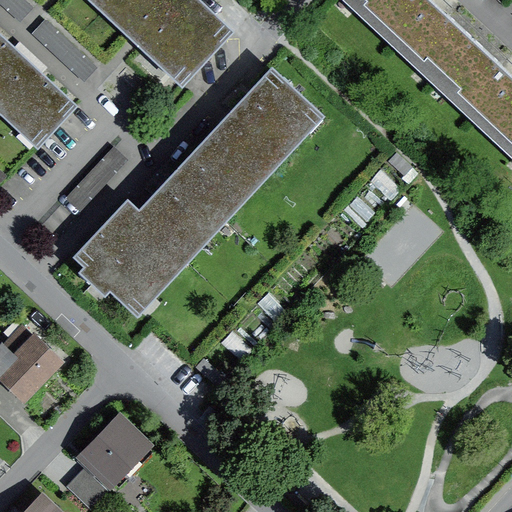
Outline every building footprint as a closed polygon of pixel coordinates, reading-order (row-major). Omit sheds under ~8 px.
[(25,0),(0,0),(0,3),(20,22),(34,8),(25,0)] [(187,76),(231,30),(198,0),(113,0),(110,4),(140,33),(187,76)] [(443,73),(474,39),(432,0),(364,0),(365,0),(361,4),(424,62),(428,58),(443,73)] [(98,68),(45,18),(32,33),(84,82),(98,68)] [(0,96),(43,137),(74,105),(28,62),(0,35),(0,96)] [(511,73),(474,39),(443,73),(458,87),(455,91),(511,143),(511,73)] [(183,183),(218,215),(316,111),(281,78),(183,183)] [(114,146),(65,198),(80,212),(129,160),(114,146)] [(412,167),(397,153),(390,161),(405,175),(412,167)] [(218,215),(183,183),(129,240),(109,222),(78,255),(132,306),(218,215)] [(0,347),(0,374),(22,395),(49,367),(51,369),(60,360),(24,325),(5,346),(3,344),(0,347)] [(204,359),(196,367),(211,381),(219,373),(204,359)] [(209,406),(200,418),(207,423),(217,412),(209,406)] [(109,479),(144,443),(120,420),(85,455),(91,461),(86,465),(92,471),(97,467),(109,479)] [(84,470),(70,485),(91,506),(106,491),(84,470)] [(30,511),(54,511),(42,500),(30,511)]
